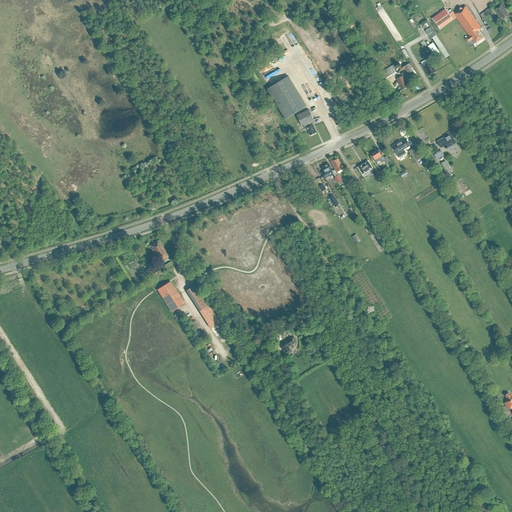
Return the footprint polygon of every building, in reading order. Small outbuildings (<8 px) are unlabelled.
[(486,10),(496,0),(489,0),(487,2),(488,3),(483,8),(486,10)] [(501,16),(503,19),(509,16),(504,9),(508,6),(504,1),(500,4),(501,5),(495,10),(500,17),(501,16)] [(441,20),(435,24),(440,29),(456,18),(470,36),(466,39),(468,42),(473,39),(475,43),(476,42),(476,43),(482,39),(482,38),(478,31),(481,28),(465,6),(450,16),(449,14),(441,20)] [(449,55),(436,35),(430,39),(444,59),(449,55)] [(287,42),(282,44),(288,52),(292,50),(287,42)] [(398,46),(407,59),(410,57),(401,44),(398,46)] [(265,69),(268,75),(284,69),(282,62),(265,69)] [(429,76),(435,72),(429,62),(423,66),(429,76)] [(388,68),(392,74),(399,70),(395,63),(388,68)] [(413,72),(412,71),(407,63),(401,66),(403,70),(405,69),(408,74),(413,72)] [(307,107),(288,76),(267,89),(285,120),(307,107)] [(403,90),(408,87),(403,77),(397,81),(400,85),(403,90)] [(302,126),(303,125),(304,127),(305,127),(307,131),(308,131),(310,136),(317,133),(311,121),(314,120),(309,110),(297,116),(302,126)] [(450,134),(438,142),(441,148),(446,144),(448,146),(446,149),(451,152),(454,147),(456,143),(455,142),(450,134)] [(396,144),(393,146),(396,153),(398,157),(405,153),(403,149),(410,146),(406,139),(402,141),(397,144),(396,144)] [(444,155),(441,151),(439,152),(435,145),(432,147),(436,154),(434,155),(437,160),(444,155)] [(362,152),(365,151),(362,146),(353,151),(358,161),(364,157),(362,152)] [(418,160),(421,158),(415,147),(411,149),(418,160)] [(385,161),(387,164),(390,161),(387,156),(384,158),(382,154),(381,155),(378,150),(371,154),(372,155),(371,156),(373,160),(375,159),(377,163),(381,160),(382,162),(385,161)] [(334,160),(331,162),(337,172),(344,168),(338,159),(335,161),(334,160)] [(368,161),(358,168),(364,177),(369,173),(368,171),(372,168),(368,161)] [(450,170),(446,161),(441,163),(446,172),(447,171),(448,173),(450,171),(450,170)] [(328,163),(322,167),(324,171),(321,172),(325,179),(333,175),(331,171),(332,170),(328,163)] [(323,184),(318,187),(321,192),(326,189),(323,184)] [(334,195),(329,198),(334,207),(339,204),(334,195)] [(373,232),(382,248),(386,246),(377,230),(373,232)] [(158,262),(168,256),(158,240),(148,246),(158,262)] [(184,304),(170,281),(157,290),(171,312),(184,304)] [(209,305),(196,285),(195,284),(186,291),(199,312),(211,329),(219,323),(220,323),(209,305)] [(288,347),(295,343),(292,338),(280,345),(285,354),(290,351),(288,347)]
